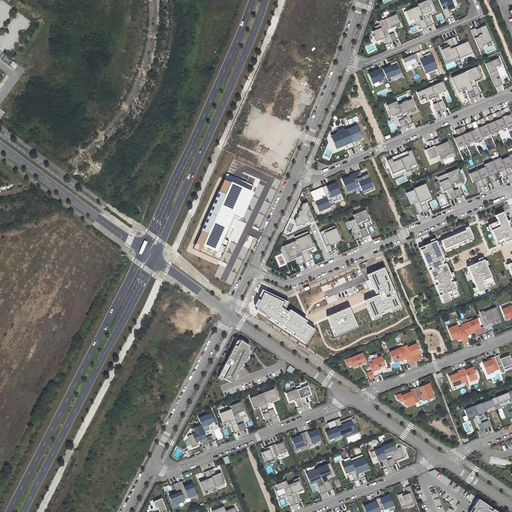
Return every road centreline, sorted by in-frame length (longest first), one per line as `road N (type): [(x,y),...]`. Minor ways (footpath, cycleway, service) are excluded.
road 1 (primary): [(142,250),(9,511)]
road 2 (primary): [(22,511),(153,258)]
road 3 (residential): [(250,268),(288,283),(511,188)]
road 4 (primary): [(153,258),(265,0)]
road 5 (primary): [(252,0),(142,250)]
road 6 (residential): [(511,96),(315,178),(296,171)]
road 7 (residential): [(152,465),(172,471),(353,398)]
road 8 (unclassified): [(0,145),(142,250)]
road 9 (unclassified): [(152,465),(228,314)]
road 10 (residential): [(511,335),(366,394)]
road 11 (residential): [(343,56),(368,62),(467,20),(470,0)]
road 12 (unclassified): [(228,314),(353,398)]
road 13 (residential): [(441,459),(308,511)]
road 14 (unclassified): [(296,171),(343,56)]
